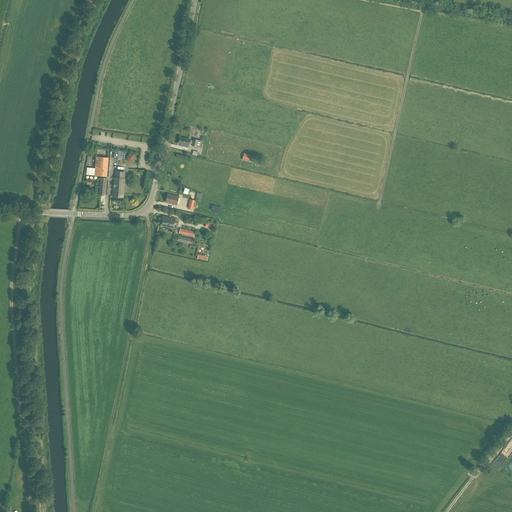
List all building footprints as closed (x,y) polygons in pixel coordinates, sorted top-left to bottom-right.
[(180,138),(179,143),(181,144),(181,146),(188,147),(189,140),(180,138)] [(193,139),(191,146),(200,148),(202,141),(193,139)] [(128,161),(133,162),(135,158),(133,154),(129,153),(126,157),(128,161)] [(96,157),(94,175),(107,176),(108,158),(96,157)] [(123,197),(124,179),(124,172),(115,172),(115,178),(113,196),(123,197)] [(167,194),(167,196),(165,202),(176,205),(178,197),(167,194)] [(163,216),(160,227),(172,230),(175,219),(163,216)]
